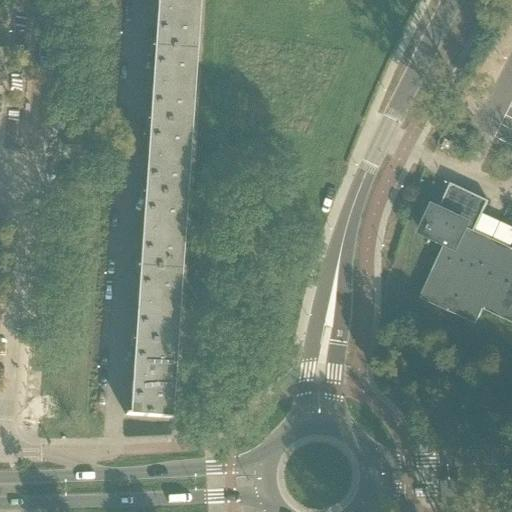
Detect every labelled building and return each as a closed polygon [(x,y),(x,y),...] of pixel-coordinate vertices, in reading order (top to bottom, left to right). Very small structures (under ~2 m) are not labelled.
[(159,0),(156,50),(191,53),(194,0),(159,0)] [(151,124),(186,126),(191,53),(156,50),(151,124)] [(151,124),(147,197),(181,200),(186,126),(151,124)] [(432,209),(429,216),(421,234),(445,245),(419,299),(476,325),(483,311),(511,324),(511,249),(474,232),(488,202),(450,185),(438,212),(432,209)] [(142,271),(176,273),(181,200),(147,197),(142,271)] [(137,344),(171,347),(176,273),(142,271),(137,344)] [(132,418),(166,420),(171,347),(137,344),(132,418)]
